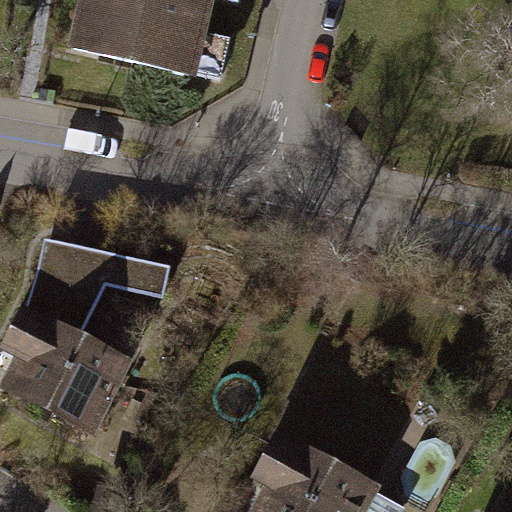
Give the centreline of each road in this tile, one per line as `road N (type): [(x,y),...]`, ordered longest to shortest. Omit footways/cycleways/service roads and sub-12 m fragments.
road 1 (residential): [(0,155),(256,204)]
road 2 (residential): [(256,204),(511,251)]
road 3 (residential): [(256,204),(310,0)]
